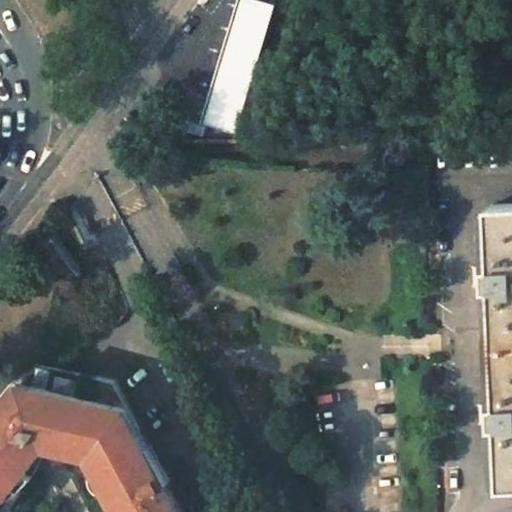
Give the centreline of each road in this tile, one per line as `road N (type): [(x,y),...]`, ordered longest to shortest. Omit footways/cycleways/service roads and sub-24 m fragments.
road 1 (primary): [(0,229),(175,0)]
road 2 (primary): [(0,205),(27,165),(41,116),(33,62),(1,0)]
road 3 (primary): [(0,58),(17,107),(15,142),(0,173)]
